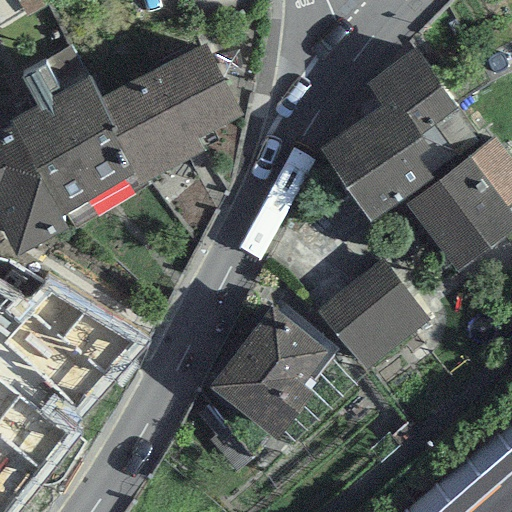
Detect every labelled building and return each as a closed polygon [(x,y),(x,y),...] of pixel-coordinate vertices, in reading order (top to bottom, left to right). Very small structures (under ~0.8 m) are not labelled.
[(205,34),(102,91),(119,120),(114,123),(135,160),(133,161),(141,174),(203,139),(198,129),(244,104),(205,34)] [(415,42),(367,76),(382,97),(321,140),(371,211),(432,168),(417,146),(430,137),(420,123),(454,98),(415,42)] [(9,112),(11,116),(61,202),(133,161),(135,160),(114,123),(119,120),(102,91),(89,67),(9,112)] [(11,116),(0,121),(0,214),(16,243),(67,215),(61,202),(11,116)] [(511,208),(467,148),(404,196),(454,262),(511,218),(511,208)] [(381,255),(318,301),(363,364),(427,317),(381,255)] [(152,348),(57,293),(15,365),(44,381),(110,420),(152,348)] [(334,349),(266,301),(208,382),(276,430),(334,349)] [(0,454),(65,494),(110,420),(44,381),(0,453),(0,454)]
